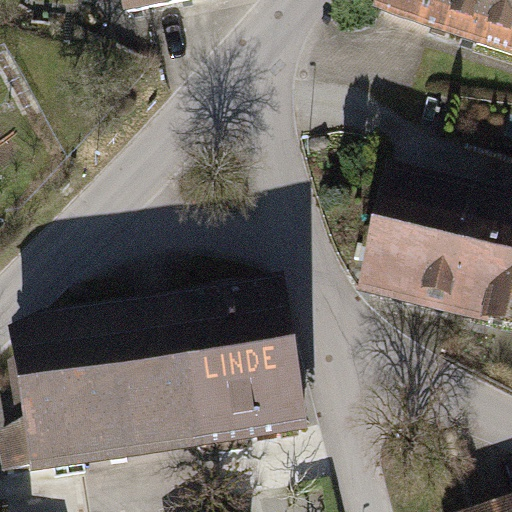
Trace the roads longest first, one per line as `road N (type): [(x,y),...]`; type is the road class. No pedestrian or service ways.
road 1 (tertiary): [(106,204),(254,48)]
road 2 (tertiary): [(327,332),(511,427)]
road 3 (tertiary): [(307,244),(106,204)]
road 4 (tertiary): [(307,244),(254,48)]
road 5 (tertiary): [(371,511),(327,332)]
road 6 (tertiary): [(0,318),(106,204)]
